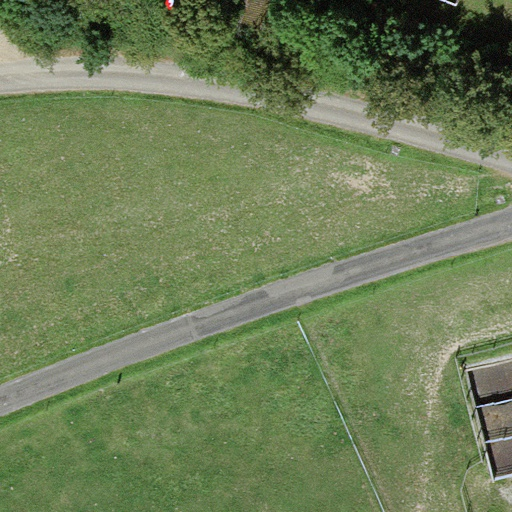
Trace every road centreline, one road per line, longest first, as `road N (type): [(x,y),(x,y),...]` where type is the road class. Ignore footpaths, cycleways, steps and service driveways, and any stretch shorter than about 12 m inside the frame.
road 1 (track): [(511,218),(0,397)]
road 2 (track): [(511,169),(240,91),(0,82)]
